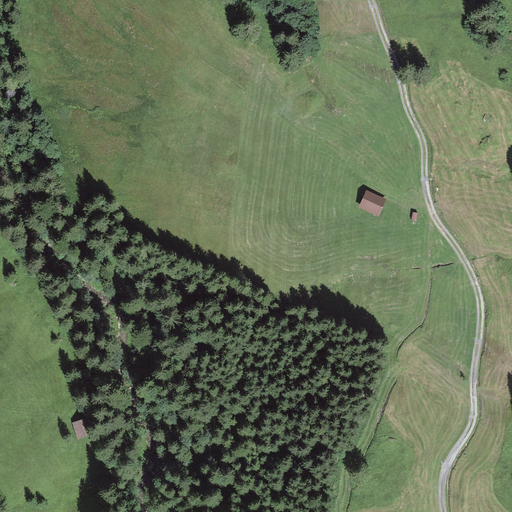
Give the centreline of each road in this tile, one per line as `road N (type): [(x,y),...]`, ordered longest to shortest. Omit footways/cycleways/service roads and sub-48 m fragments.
road 1 (track): [(369,0),(421,136),(429,202),(479,297),(472,423),(444,470),(443,511)]
road 2 (track): [(339,511),(344,474),(389,382),(395,344),(421,309),(432,209)]
